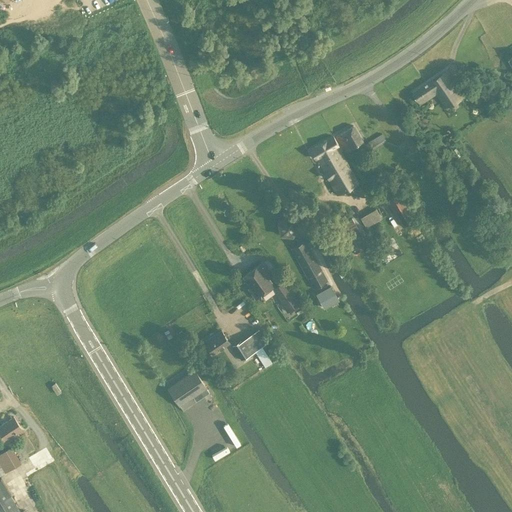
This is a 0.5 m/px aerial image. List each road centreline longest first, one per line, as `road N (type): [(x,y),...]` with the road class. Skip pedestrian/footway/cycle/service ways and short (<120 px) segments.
road 1 (secondary): [(213,165),(393,65),(476,0)]
road 2 (secondary): [(193,511),(62,287)]
road 3 (secondary): [(213,165),(81,257),(62,287)]
road 4 (secondary): [(213,165),(146,0)]
